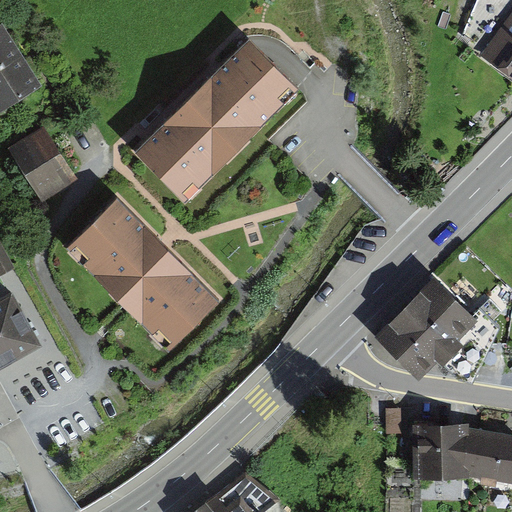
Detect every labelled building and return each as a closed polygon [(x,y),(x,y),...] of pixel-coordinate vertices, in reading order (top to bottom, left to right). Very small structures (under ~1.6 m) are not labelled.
[(511,15),(482,56),(511,77),(511,15)] [(7,29),(0,33),(0,112),(43,86),(7,29)] [(249,37),(132,148),(183,202),(301,91),(249,37)] [(46,128),(11,151),(45,201),(80,178),(46,128)] [(116,193),(64,244),(168,350),(221,299),(166,244),(116,193)] [(8,241),(0,245),(0,261),(8,275),(23,267),(8,241)] [(474,317),(435,280),(378,338),(421,379),(440,360),(461,380),(476,384),(504,327),(483,307),(474,317)] [(27,291),(0,305),(0,384),(17,375),(14,369),(57,345),(27,291)] [(404,409),(391,410),(392,431),(405,430),(404,409)] [(468,422),(415,425),(418,475),(470,472),(468,422)] [(511,480),(511,432),(468,422),(470,472),(483,475),(482,482),(498,485),(500,478),(511,480)] [(217,487),(186,511),(264,511),(272,506),(276,511),(278,511),(289,503),(248,470),(221,491),(217,487)]
